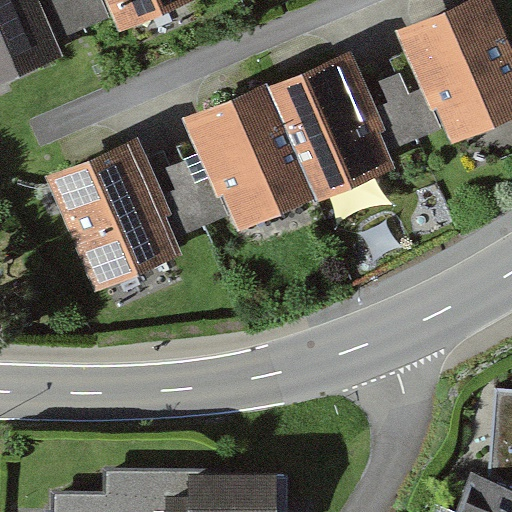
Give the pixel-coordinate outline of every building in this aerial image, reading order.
[(0,0),(0,86),(64,59),(58,43),(111,21),(117,36),(201,0),(0,0)] [(511,47),(492,0),(486,0),(400,36),(449,152),(511,125),(511,47)] [(351,53),(186,120),(234,237),(399,169),(351,53)] [(137,139),(43,178),(92,296),(186,257),(137,139)] [(492,480),(473,473),(456,511),(511,511),(511,395),(494,394),(492,480)] [(58,511),(278,511),(278,476),(106,478),(106,497),(58,497),(58,511)]
